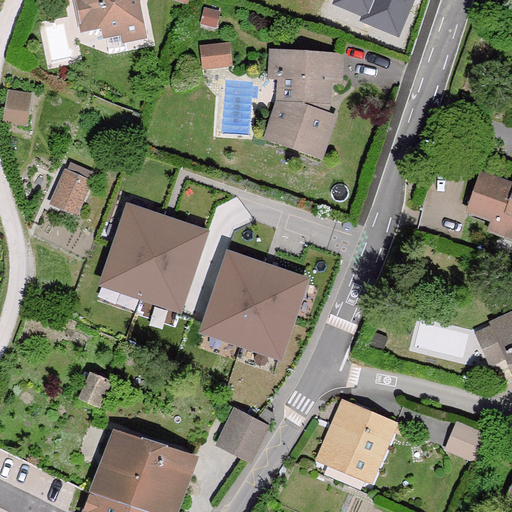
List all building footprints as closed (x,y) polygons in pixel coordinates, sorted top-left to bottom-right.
[(77,0),(84,32),(105,28),(107,38),(124,34),(125,42),(144,38),(137,4),(138,0),(77,0)] [(340,0),(339,2),(370,15),(367,21),(396,32),(408,0),(340,0)] [(203,49),(205,69),(231,66),(229,46),(203,49)] [(282,104),(271,140),(321,155),(331,121),(322,117),(326,107),(327,81),(338,81),(339,59),(274,57),(273,75),(284,76),(282,104)] [(13,96),(10,119),(27,121),(30,99),(13,96)] [(65,174),(55,200),(78,210),(88,183),(65,174)] [(511,190),(485,181),(474,215),(499,224),(495,234),(511,239),(511,190)] [(167,222),(130,209),(104,283),(179,310),(205,235),(167,222)] [(267,269),(230,256),(204,331),(279,356),(305,282),(267,269)] [(511,313),(490,323),(491,327),(475,334),(489,364),(505,356),(511,372),(511,313)] [(95,372),(82,399),(99,406),(111,380),(95,372)] [(342,404),(319,461),(370,482),(393,424),(342,404)] [(237,411),(220,445),(249,459),(266,425),(237,411)] [(452,436),(447,449),(475,460),(484,436),(456,425),(452,436)] [(119,440),(95,501),(126,511),(170,511),(189,462),(119,440)] [(126,511),(95,501),(90,511),(126,511)]
